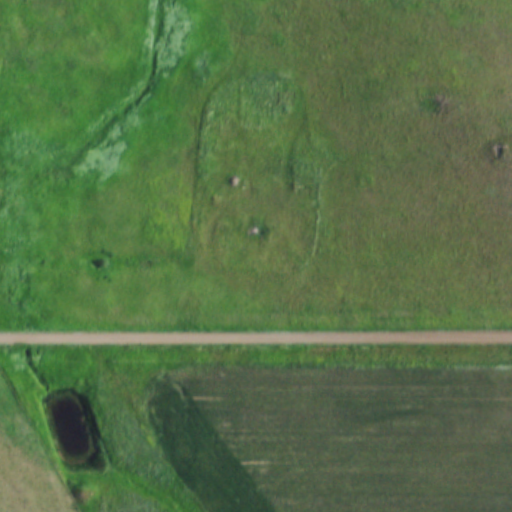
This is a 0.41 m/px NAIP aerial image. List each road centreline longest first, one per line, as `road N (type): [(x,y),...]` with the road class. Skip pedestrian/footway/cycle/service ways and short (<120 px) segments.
road 1 (residential): [(0,337),(511,341)]
road 2 (track): [(97,337),(118,404),(195,511)]
